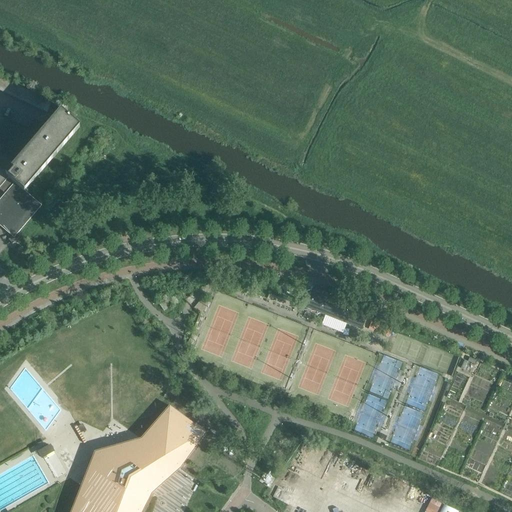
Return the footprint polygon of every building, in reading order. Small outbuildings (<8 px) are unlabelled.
[(0,89),(0,91),(5,93),(10,82),(5,80),(0,89)] [(5,93),(10,96),(15,85),(10,82),(5,93)] [(10,96),(15,98),(21,87),(15,85),(10,96)] [(15,98),(21,101),(26,90),(21,87),(15,98)] [(21,101),(26,103),(31,92),(26,90),(21,101)] [(26,103),(31,106),(36,95),(31,92),(26,103)] [(31,106),(37,108),(42,97),(36,95),(31,106)] [(37,108),(42,110),(47,99),(42,97),(37,108)] [(47,99),(42,110),(47,113),(52,102),(47,99)] [(8,178),(14,183),(24,192),(24,191),(80,127),(63,113),(8,178)] [(0,187),(0,188),(6,193),(14,183),(8,178),(6,180),(6,181),(0,187)] [(14,183),(6,193),(0,200),(0,226),(12,236),(9,240),(13,244),(20,235),(18,234),(42,206),(24,191),(24,192),(14,183)] [(306,307),(308,309),(362,330),(368,313),(311,291),(306,303),(306,307)] [(160,305),(164,311),(169,308),(164,302),(160,305)] [(369,328),(379,332),(381,325),(372,321),(371,321),(369,328)] [(380,332),(390,336),(392,329),(382,325),(380,332)] [(392,344),(399,347),(406,332),(398,329),(392,344)] [(384,350),(394,354),(397,347),(387,343),(384,350)] [(71,511),(142,511),(151,494),(161,475),(162,475),(163,475),(164,475),(164,474),(165,474),(165,473),(165,472),(166,472),(166,471),(165,470),(165,469),(164,469),(164,468),(168,460),(180,468),(206,433),(170,406),(141,439),(95,452),(95,453),(102,459),(81,487),(71,511)] [(51,445),(40,452),(45,459),(55,453),(51,445)]
